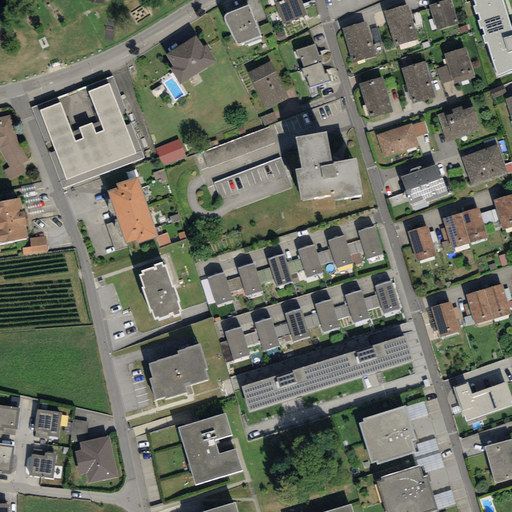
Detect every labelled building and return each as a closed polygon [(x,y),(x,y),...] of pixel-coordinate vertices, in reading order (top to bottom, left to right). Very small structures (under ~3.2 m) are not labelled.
[(295,0),(276,7),(274,7),(281,28),(305,20),(298,0),(295,0)] [(511,30),(502,0),(472,0),(473,0),(472,0),(474,0),(476,5),(473,7),(475,14),(478,13),(480,20),(478,21),(480,29),(482,28),(484,35),(482,36),(485,44),(487,43),(498,77),(511,71),(511,30)] [(450,2),(427,10),(435,34),(458,27),(450,2)] [(407,8),(383,16),(394,51),(418,43),(407,8)] [(237,48),(258,39),(246,10),(223,18),(221,23),(234,47),(237,48)] [(365,25),(341,33),(352,67),(376,59),(365,25)] [(195,38),(164,57),(172,70),(168,72),(178,87),(216,65),(205,47),(201,49),(195,38)] [(314,48),(294,54),(295,59),(298,59),(302,72),(320,67),(323,66),(321,59),(318,60),(314,48)] [(447,68),(437,71),(442,86),(454,82),(456,86),(474,80),(464,50),(443,57),(447,68)] [(424,65),(400,73),(411,107),(425,102),(426,104),(435,101),(424,65)] [(271,66),(248,76),(264,112),(287,102),(271,66)] [(326,75),(323,76),(320,67),(302,72),(298,73),(304,92),(329,85),(326,75)] [(391,114),(381,80),(358,87),(368,122),(391,114)] [(59,108),(40,115),(66,181),(133,155),(106,87),(85,95),(100,133),(93,136),(90,126),(77,131),(81,141),(73,144),(59,108)] [(460,108),(434,118),(444,146),(480,133),(472,112),(462,115),(460,108)] [(10,115),(0,116),(0,150),(9,168),(10,170),(22,164),(28,160),(13,132),(10,115)] [(426,135),(422,125),(411,129),(414,139),(426,135)] [(410,127),(374,139),(381,160),(417,147),(414,139),(411,129),(410,127)] [(275,144),(269,128),(202,154),(209,170),(275,144)] [(327,137),(296,142),(301,171),(296,172),(302,205),(362,195),(356,164),(332,168),(327,137)] [(186,160),(180,143),(159,150),(165,168),(186,160)] [(497,148),(461,161),(471,187),(506,174),(497,148)] [(284,162),(215,183),(220,201),(268,187),(271,197),(292,190),(284,162)] [(26,172),(22,164),(10,170),(9,168),(4,170),(9,181),(26,172)] [(437,169),(401,182),(408,199),(426,192),(430,204),(448,197),(437,169)] [(105,196),(122,247),(132,244),(134,248),(155,241),(135,181),(114,188),(116,192),(105,196)] [(511,229),(511,200),(511,197),(492,203),(502,233),(511,229)] [(20,198),(0,201),(0,242),(28,238),(26,227),(29,226),(26,211),(22,211),(20,198)] [(486,240),(476,210),(459,215),(469,246),(486,240)] [(469,246),(459,215),(442,221),(452,251),(469,246)] [(426,229),(407,234),(416,264),(435,258),(426,229)] [(374,230),(358,235),(367,261),(382,256),(374,230)] [(31,247),(21,248),(22,256),(48,253),(46,236),(30,238),(31,247)] [(343,239),(327,244),(336,272),(352,266),(343,239)] [(313,248),(297,253),(306,280),(322,275),(313,248)] [(284,257),(268,262),(277,289),(293,284),(284,257)] [(139,279),(134,280),(150,324),(168,318),(169,321),(180,317),(161,262),(149,267),(150,271),(138,276),(139,279)] [(254,266),(238,271),(247,298),(263,293),(254,266)] [(223,276),(207,281),(215,308),(231,303),(223,276)] [(391,284),(375,289),(384,316),(400,311),(391,284)] [(510,315),(501,288),(483,293),(492,321),(510,315)] [(361,293),(345,298),(353,325),(370,320),(361,293)] [(483,293),(466,299),(475,327),(492,321),(483,293)] [(330,302),(313,308),(322,335),(338,330),(330,302)] [(449,305),(429,312),(439,339),(459,332),(449,305)] [(301,312),(285,317),(293,343),(309,338),(301,312)] [(270,321),(255,326),(263,352),(279,348),(270,321)] [(240,331),(224,336),(233,363),(248,358),(240,331)] [(406,336),(321,362),(329,387),(413,361),(406,336)] [(151,380),(147,381),(152,398),(161,396),(162,399),(185,392),(183,386),(187,384),(202,380),(199,371),(203,370),(196,345),(173,351),(175,356),(147,364),(151,380)] [(329,387),(321,362),(241,387),(249,412),(329,387)] [(468,382),(453,387),(465,422),(511,405),(511,402),(511,397),(506,382),(472,394),(468,382)] [(19,408),(0,405),(0,438),(1,434),(15,435),(16,429),(17,429),(19,408)] [(62,413),(37,410),(34,430),(36,430),(35,437),(49,439),(49,436),(59,438),(62,413)] [(412,439),(401,411),(363,422),(363,423),(357,425),(369,464),(376,462),(377,464),(411,453),(407,441),(412,439)] [(223,415),(174,430),(192,487),(241,472),(233,448),(215,453),(212,441),(229,435),(223,415)] [(88,423),(72,420),(70,440),(85,440),(88,423)] [(109,436),(79,443),(81,449),(75,451),(80,475),(87,473),(89,484),(118,477),(109,436)] [(511,447),(510,442),(482,450),(493,486),(511,479),(511,447)] [(14,446),(0,443),(0,472),(10,474),(14,446)] [(420,456),(439,453),(437,443),(418,446),(420,456)] [(44,456),(31,454),(29,475),(53,479),(56,454),(45,453),(44,456)] [(382,483),(376,485),(385,511),(426,511),(433,510),(423,480),(419,481),(415,470),(381,481),(382,483)] [(8,511),(9,504),(0,503),(0,511),(8,511)] [(234,511),(232,503),(203,511),(234,511)]
